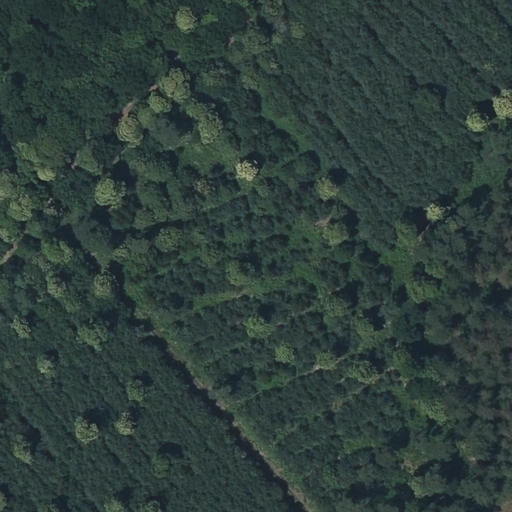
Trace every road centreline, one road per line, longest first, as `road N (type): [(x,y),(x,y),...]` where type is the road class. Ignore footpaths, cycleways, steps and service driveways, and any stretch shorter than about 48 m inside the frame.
road 1 (unclassified): [(0,259),(224,0)]
road 2 (track): [(96,146),(104,53),(97,0)]
